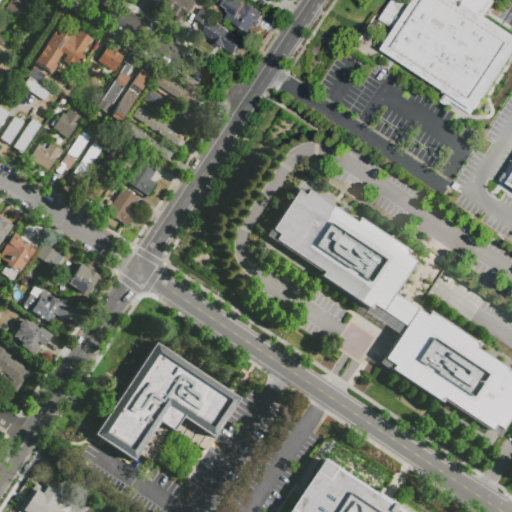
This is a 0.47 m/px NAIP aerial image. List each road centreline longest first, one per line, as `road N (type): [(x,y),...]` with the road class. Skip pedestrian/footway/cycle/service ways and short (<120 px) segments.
road 1 (tertiary): [(139,269),(426,461)]
road 2 (tertiary): [(315,0),(139,269)]
road 3 (residential): [(139,269),(28,434)]
road 4 (residential): [(97,0),(223,82)]
road 5 (residential): [(0,176),(117,255)]
